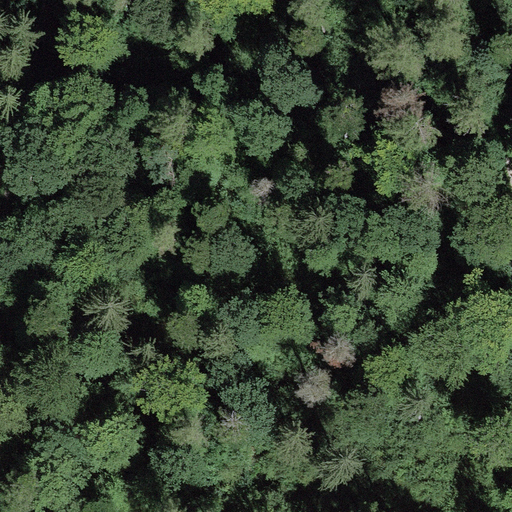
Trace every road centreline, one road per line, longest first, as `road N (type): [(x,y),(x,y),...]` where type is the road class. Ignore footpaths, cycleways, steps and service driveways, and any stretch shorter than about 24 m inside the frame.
road 1 (track): [(236,0),(193,173),(189,227),(205,333),(200,511)]
road 2 (track): [(46,0),(0,227)]
